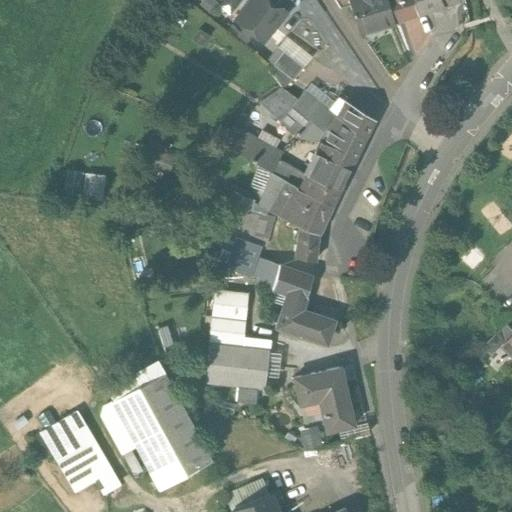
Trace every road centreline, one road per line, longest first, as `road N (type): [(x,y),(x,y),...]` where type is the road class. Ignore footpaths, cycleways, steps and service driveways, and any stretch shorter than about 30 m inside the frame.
road 1 (residential): [(409,511),(393,412),(390,302),(412,223),(445,154)]
road 2 (residential): [(395,117),(339,220),(342,256)]
